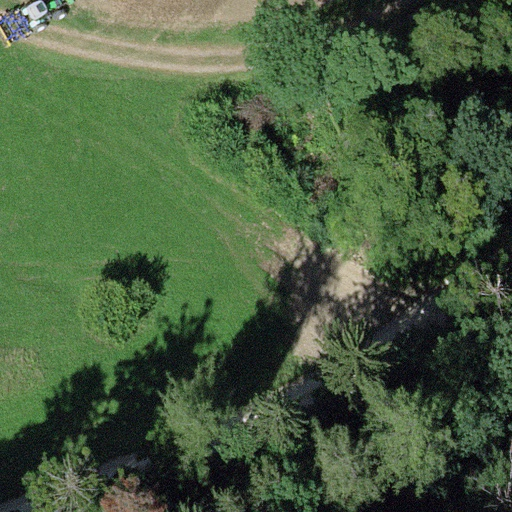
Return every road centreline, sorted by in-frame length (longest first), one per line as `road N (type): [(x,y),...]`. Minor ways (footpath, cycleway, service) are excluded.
road 1 (track): [(511,213),(391,321),(232,413),(18,511)]
road 2 (track): [(351,0),(296,32),(194,65),(98,57),(0,36)]
